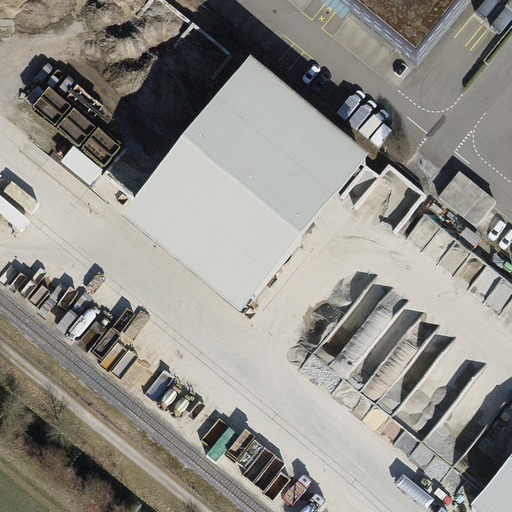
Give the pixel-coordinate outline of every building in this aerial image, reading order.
[(332,0),(415,66),(468,0),(332,0)] [(371,161),(250,62),(119,221),(239,320),(371,161)] [(99,192),(118,154),(94,142),(80,170),(86,173),(81,183),(99,192)] [(511,286),(429,218),(411,240),(366,245),(389,250),(380,261),(390,260),(405,272),(418,271),(425,281),(440,270),(448,276),(468,305),(473,283),(476,279),(480,308),(491,311),(498,321),(503,318),(511,324),(511,286)] [(473,511),(511,511),(511,458),(484,493),(470,510),(473,511)]
